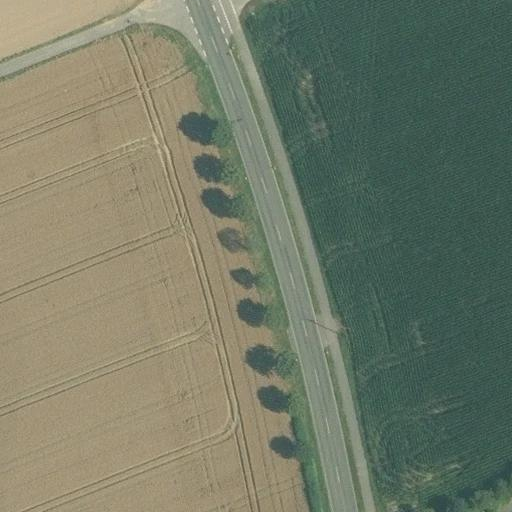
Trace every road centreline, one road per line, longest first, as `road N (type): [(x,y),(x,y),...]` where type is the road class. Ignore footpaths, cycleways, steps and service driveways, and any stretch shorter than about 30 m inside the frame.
road 1 (secondary): [(201,3),(270,210),(347,511)]
road 2 (unclassified): [(201,3),(129,20),(0,71)]
